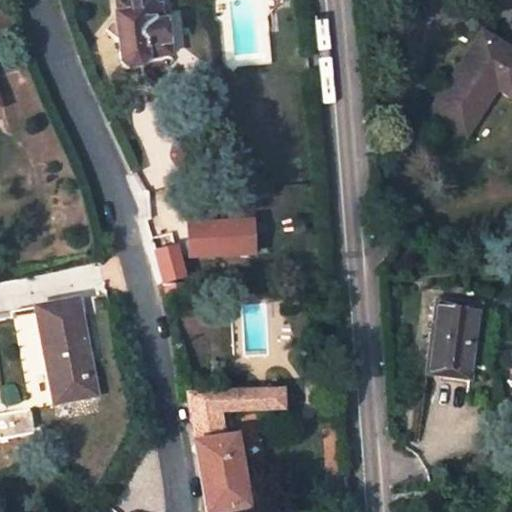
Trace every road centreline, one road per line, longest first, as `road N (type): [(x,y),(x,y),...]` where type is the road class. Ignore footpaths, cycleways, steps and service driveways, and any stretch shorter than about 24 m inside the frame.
road 1 (residential): [(42,0),(166,374),(182,511)]
road 2 (tertiary): [(367,511),(327,0)]
